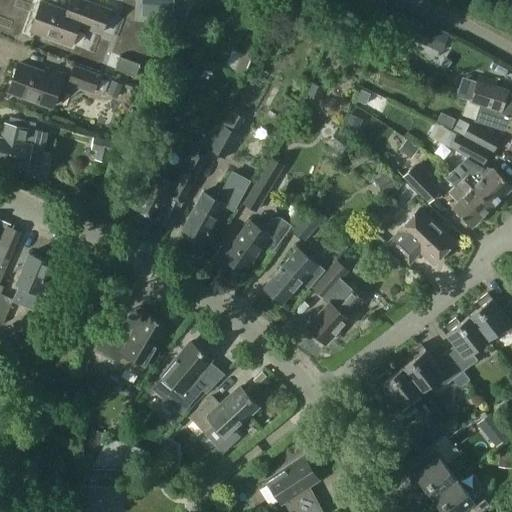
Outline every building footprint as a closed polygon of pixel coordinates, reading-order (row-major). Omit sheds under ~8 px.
[(42,2),(31,31),(71,45),(79,25),(101,33),(110,9),(97,5),(97,7),(78,0),(71,0),(68,11),(42,2)] [(142,0),(142,15),(172,17),(173,0),(142,0)] [(402,33),(417,40),(425,23),(399,11),(393,26),(403,30),(402,33)] [(425,23),(417,40),(434,47),(442,30),(425,23)] [(244,54),(252,58),(260,41),(252,37),(244,54)] [(120,56),(116,69),(136,76),(141,64),(120,56)] [(19,63),(9,91),(52,107),(64,75),(46,69),(45,72),(19,63)] [(75,66),(69,83),(94,92),(100,75),(75,66)] [(511,92),(496,87),(498,82),(479,76),(477,81),(462,76),(456,95),(480,103),(511,115),(511,92)] [(511,149),(511,115),(480,103),(475,120),(483,122),(505,129),(508,124),(511,125),(511,141),(508,147),(511,149)] [(224,130),(214,147),(225,153),(234,136),(233,135),(243,117),(232,111),(221,128),(224,130)] [(10,117),(9,123),(6,123),(3,137),(1,137),(0,142),(0,160),(8,163),(8,165),(27,169),(37,171),(47,132),(35,129),(36,123),(10,117)] [(462,123),(459,130),(473,137),(492,148),(498,138),(480,126),(477,130),(462,123)] [(342,130),(332,144),(342,151),(352,137),(342,130)] [(490,151),(474,141),(460,133),(453,144),(483,162),(490,151)] [(96,160),(107,162),(114,164),(119,143),(95,137),(92,149),(98,150),(96,160)] [(183,201),(196,177),(207,156),(194,150),(183,170),(176,184),(151,171),(156,160),(143,153),(130,177),(144,184),(141,189),(134,203),(132,206),(157,220),(170,195),(183,201)] [(265,169),(244,203),(256,210),(277,176),(284,163),(272,156),(265,169)] [(403,176),(429,202),(440,191),(414,165),(403,176)] [(464,178),(492,207),(511,186),(493,167),(479,181),(471,172),(464,178)] [(492,207),(464,178),(454,169),(446,177),(455,187),(450,192),(458,201),(452,207),(471,227),(492,207)] [(374,179),(383,195),(398,187),(389,171),(374,179)] [(208,232),(216,218),(221,220),(229,206),(222,202),(221,204),(203,195),(197,205),(196,204),(181,232),(190,237),(189,239),(198,244),(198,243),(199,242),(200,243),(202,244),(203,242),(209,245),(214,235),(208,232)] [(294,230),(307,241),(329,215),(315,204),(294,230)] [(400,231),(387,244),(408,263),(420,250),(434,263),(439,257),(441,259),(451,248),(449,247),(454,241),(419,208),(399,230),(400,231)] [(226,258),(224,261),(240,272),(242,269),(244,271),(261,246),(262,247),(263,245),(273,251),(292,224),(280,216),(271,217),(266,225),(261,226),(254,221),(253,223),(250,221),(238,237),(236,235),(227,248),(229,250),(224,257),(226,258)] [(0,269),(5,272),(14,251),(23,231),(11,226),(3,246),(0,252),(0,269)] [(298,248),(264,287),(272,294),(272,297),(277,302),(280,301),(283,303),(302,281),(304,283),(309,287),(324,270),(318,266),(298,248)] [(30,254),(17,283),(21,284),(16,296),(27,301),(32,290),(40,293),(52,264),(30,254)] [(314,289),(325,298),(349,268),(339,260),(314,289)] [(316,334),(315,337),(320,341),(323,340),(326,343),(347,319),(346,318),(363,301),(351,290),(335,307),(329,302),(307,326),(316,334)] [(468,315),(488,340),(503,328),(509,335),(511,333),(511,302),(511,301),(500,309),(488,293),(474,304),(477,309),(468,315)] [(2,294),(1,296),(0,297),(0,323),(3,325),(14,300),(2,294)] [(139,375),(145,365),(168,325),(145,312),(131,336),(108,323),(93,349),(139,375)] [(444,353),(460,373),(478,360),(472,352),(488,340),(468,315),(460,322),(456,317),(442,329),(455,345),(444,353)] [(162,376),(154,385),(166,396),(184,410),(203,387),(193,379),(210,359),(211,358),(191,341),(162,376)] [(460,373),(444,353),(434,361),(422,345),(407,356),(411,360),(402,367),(421,392),(437,380),(443,387),(460,373)] [(379,406),(369,413),(388,438),(398,430),(403,426),(399,421),(411,412),(417,407),(411,400),(421,392),(402,367),(393,374),(390,369),(375,380),(388,397),(378,404),(379,406)] [(212,396),(190,416),(205,433),(214,425),(225,437),(259,405),(241,386),(221,405),(212,396)] [(490,414),(477,424),(496,447),(508,437),(490,414)] [(425,489),(432,497),(456,478),(446,464),(461,453),(445,433),(417,455),(426,465),(409,478),(421,493),(425,489)] [(102,440),(89,436),(85,451),(86,452),(98,455),(102,440)] [(164,465),(170,472),(177,465),(177,445),(165,437),(164,465)] [(406,462),(394,446),(384,453),(393,471),(396,469),(406,462)] [(305,456),(266,481),(280,503),(284,500),(290,511),(322,511),(312,492),(309,494),(305,487),(319,478),(305,456)] [(158,486),(158,469),(142,469),(142,485),(158,486)] [(481,511),(482,511),(490,505),(477,488),(469,494),(456,478),(432,497),(439,506),(434,510),(435,511),(481,511)]
